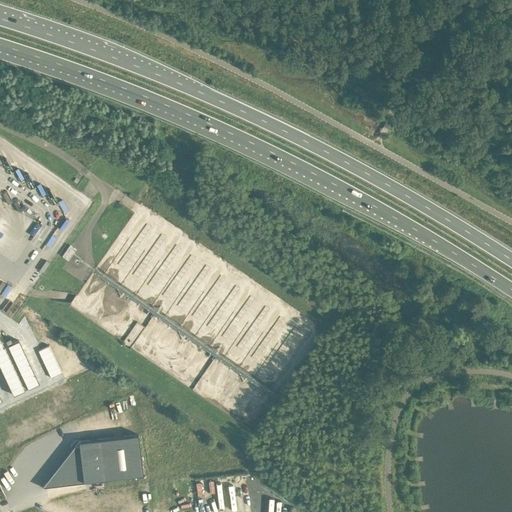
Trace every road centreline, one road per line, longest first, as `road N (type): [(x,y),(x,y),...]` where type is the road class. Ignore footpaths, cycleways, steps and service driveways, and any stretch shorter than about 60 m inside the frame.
road 1 (trunk): [(0,45),(268,152),(511,290)]
road 2 (trunk): [(511,261),(269,124),(0,18)]
